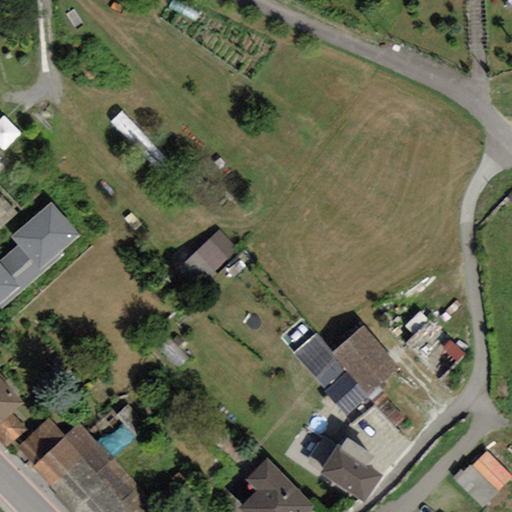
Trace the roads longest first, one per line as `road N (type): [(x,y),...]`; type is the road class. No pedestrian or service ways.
road 1 (unclassified): [(508,140),(466,211),(481,358),(474,387),(353,511)]
road 2 (unclassified): [(508,140),(460,96),(242,0)]
